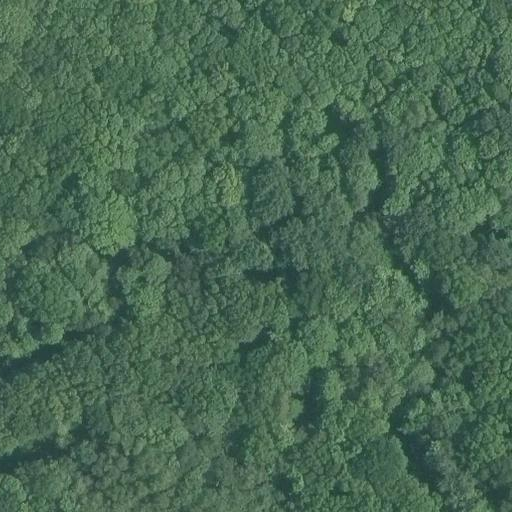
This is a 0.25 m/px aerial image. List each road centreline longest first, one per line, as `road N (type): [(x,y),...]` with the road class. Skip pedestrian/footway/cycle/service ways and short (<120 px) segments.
road 1 (unknown): [(511,180),(452,169),(427,178),(380,217),(301,200),(159,196),(58,215),(0,248)]
road 2 (track): [(0,422),(263,295)]
road 3 (track): [(302,277),(365,276),(476,324),(486,386),(511,401)]
